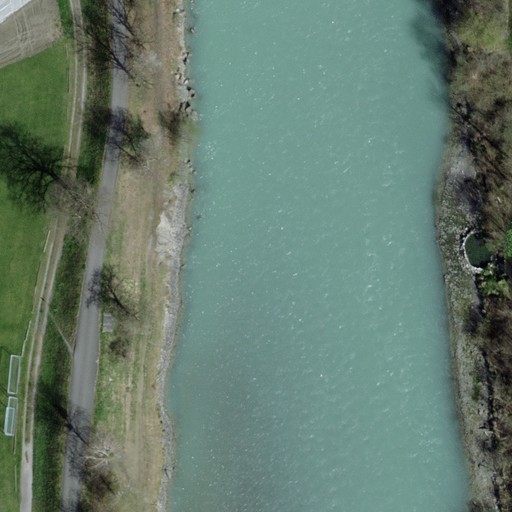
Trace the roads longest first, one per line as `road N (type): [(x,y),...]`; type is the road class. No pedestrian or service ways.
road 1 (track): [(27,511),(34,367),(82,100),(78,0)]
road 2 (track): [(116,0),(120,86),(70,511)]
